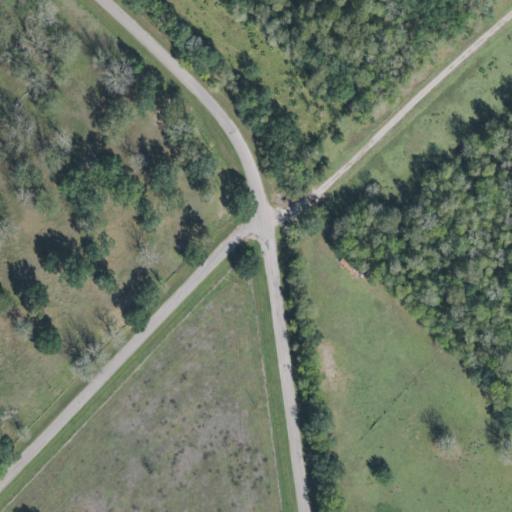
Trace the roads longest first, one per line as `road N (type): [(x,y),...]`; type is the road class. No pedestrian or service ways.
road 1 (residential): [(0,486),(236,235),(266,219)]
road 2 (tertiary): [(305,511),(266,219)]
road 3 (tertiary): [(266,219),(234,127),(109,0)]
